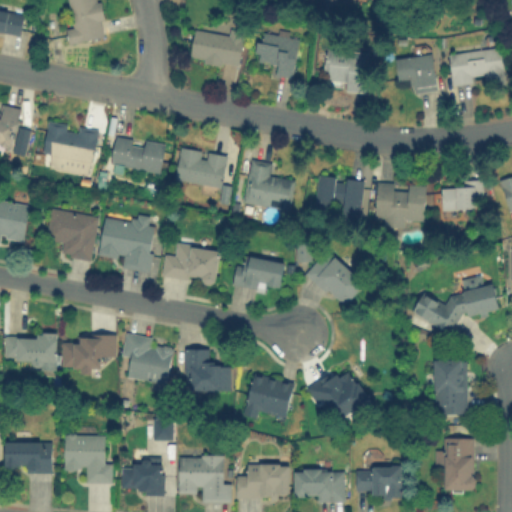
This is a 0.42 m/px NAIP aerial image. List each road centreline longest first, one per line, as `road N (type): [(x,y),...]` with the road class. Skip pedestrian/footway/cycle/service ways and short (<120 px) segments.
road 1 (residential): [(511,129),(444,140),(378,137),(0,67)]
road 2 (residential): [(0,274),(297,332)]
road 3 (residential): [(502,511),(511,357)]
